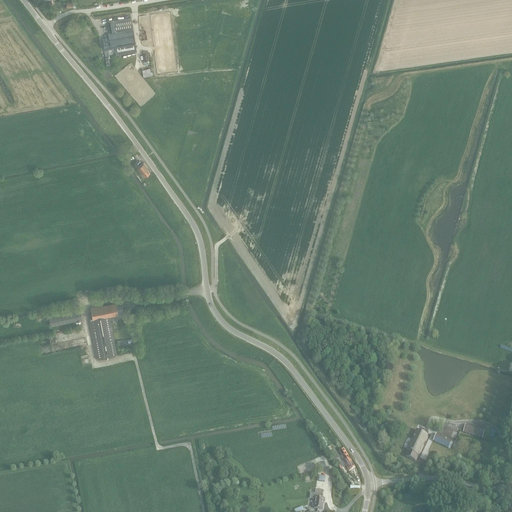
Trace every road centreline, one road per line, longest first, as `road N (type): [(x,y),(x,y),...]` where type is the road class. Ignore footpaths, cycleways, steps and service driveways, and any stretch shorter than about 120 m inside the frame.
road 1 (tertiary): [(367,483),(288,364),(214,312),(194,227),(44,29)]
road 2 (unclassified): [(367,483),(511,484)]
road 3 (unclassified): [(44,29),(71,12),(160,0)]
